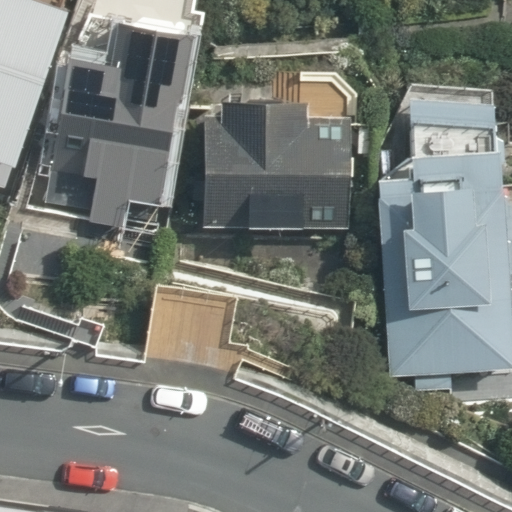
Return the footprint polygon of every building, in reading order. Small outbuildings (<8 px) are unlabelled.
[(66,4),(53,0),(0,0),(0,193),(6,195),(14,162),(66,4)] [(357,31),(382,31),(382,10),(357,10),(357,31)] [(87,218),(122,223),(124,214),(156,219),(174,100),(180,101),(190,32),(117,21),(111,64),(69,57),(46,201),(89,208),(87,218)] [(203,111),(203,225),(349,225),(349,114),(306,114),(306,98),(219,99),(219,111),(203,111)] [(416,375),(419,390),(449,388),(445,373),(511,365),(511,335),(511,312),(511,273),(507,274),(494,151),(494,119),(406,113),(408,175),(375,175),(386,376),(416,375)] [(372,152),(372,127),(357,127),(356,151),(372,152)] [(50,511),(53,500),(10,493),(6,511),(50,511)]
